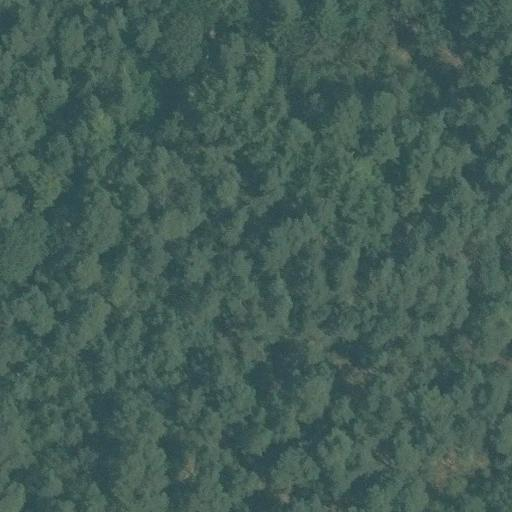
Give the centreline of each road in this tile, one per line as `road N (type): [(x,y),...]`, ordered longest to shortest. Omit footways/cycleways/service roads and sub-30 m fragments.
road 1 (track): [(511,114),(170,511)]
road 2 (track): [(277,0),(0,292)]
